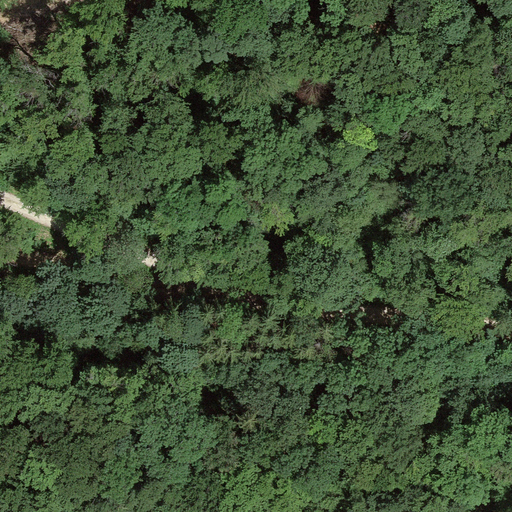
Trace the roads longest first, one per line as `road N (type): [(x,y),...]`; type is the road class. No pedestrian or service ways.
road 1 (track): [(255,296),(0,196)]
road 2 (track): [(255,296),(183,292),(0,254)]
road 3 (track): [(511,331),(255,296)]
